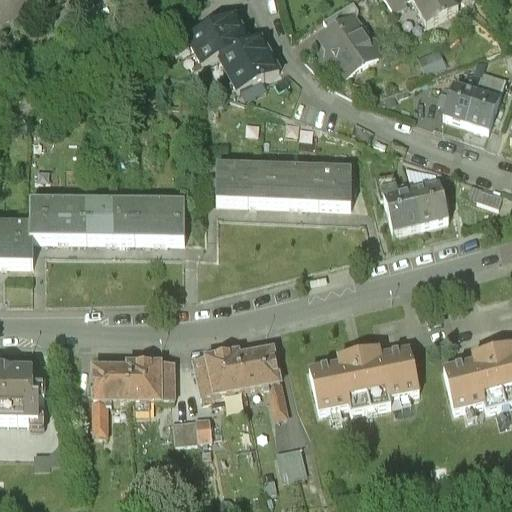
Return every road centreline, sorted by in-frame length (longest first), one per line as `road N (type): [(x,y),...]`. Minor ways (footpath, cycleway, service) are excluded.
road 1 (residential): [(511,250),(188,327),(0,329)]
road 2 (residential): [(511,184),(333,109),(283,60),(260,0)]
road 3 (residential): [(0,120),(231,0)]
